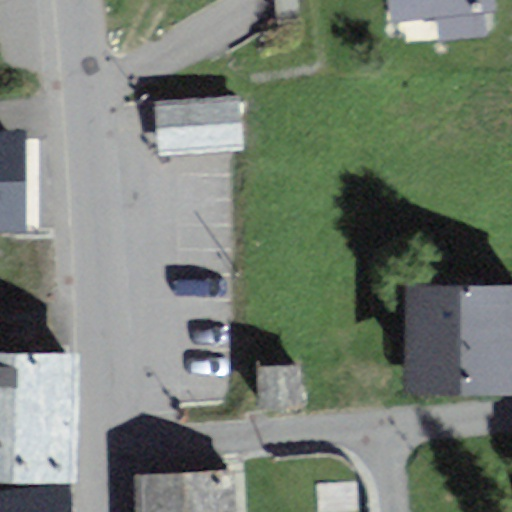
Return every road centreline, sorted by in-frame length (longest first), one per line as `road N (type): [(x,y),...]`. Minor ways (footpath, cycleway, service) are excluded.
road 1 (tertiary): [(78,0),(109,426)]
road 2 (residential): [(109,426),(374,426)]
road 3 (residential): [(511,412),(374,426)]
